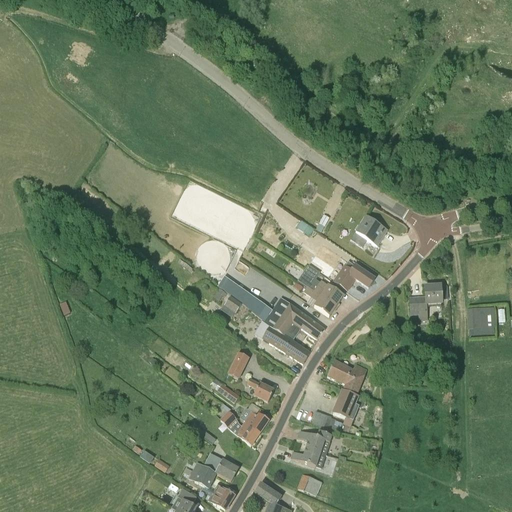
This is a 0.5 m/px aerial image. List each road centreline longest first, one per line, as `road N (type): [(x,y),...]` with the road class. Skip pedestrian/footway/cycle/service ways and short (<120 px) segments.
road 1 (unclassified): [(429,230),(300,149),(206,67),(107,0)]
road 2 (residential): [(232,511),(310,364),(401,274)]
road 3 (track): [(407,100),(393,123),(372,132),(313,99),(213,4),(196,0)]
road 4 (track): [(171,42),(152,51),(21,8),(0,14)]
